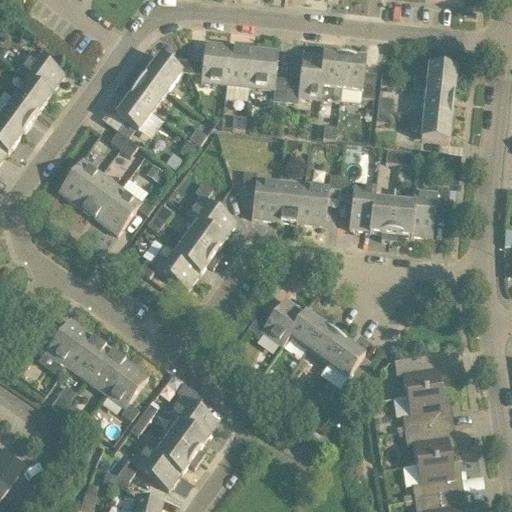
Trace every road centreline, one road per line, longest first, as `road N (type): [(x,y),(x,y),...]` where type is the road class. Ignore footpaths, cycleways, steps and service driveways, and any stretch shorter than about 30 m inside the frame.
road 1 (residential): [(505,44),(162,10),(124,42)]
road 2 (residential): [(178,363),(250,261),(295,257),(481,277)]
road 3 (residential): [(47,277),(29,257),(14,216),(21,189),(124,42)]
road 4 (residential): [(481,277),(505,44)]
road 5 (residential): [(188,511),(239,430),(225,398),(178,363)]
road 6 (residential): [(178,363),(47,277)]
road 7 (residential): [(511,474),(490,323)]
